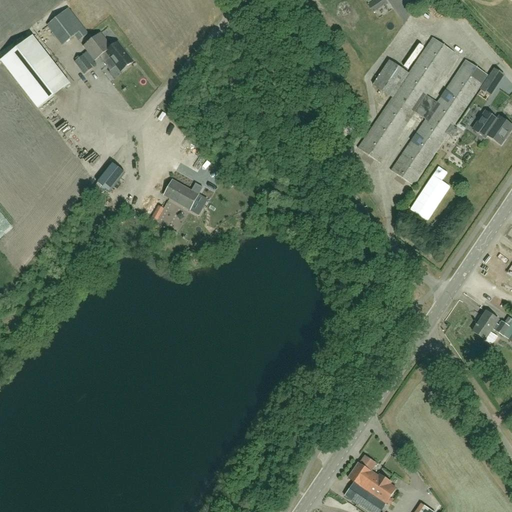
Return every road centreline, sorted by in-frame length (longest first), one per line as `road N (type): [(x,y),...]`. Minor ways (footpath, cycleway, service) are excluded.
road 1 (unclassified): [(447,294),(381,237),(223,0)]
road 2 (tertiary): [(305,511),(427,332)]
road 3 (unclassified): [(511,452),(427,332)]
